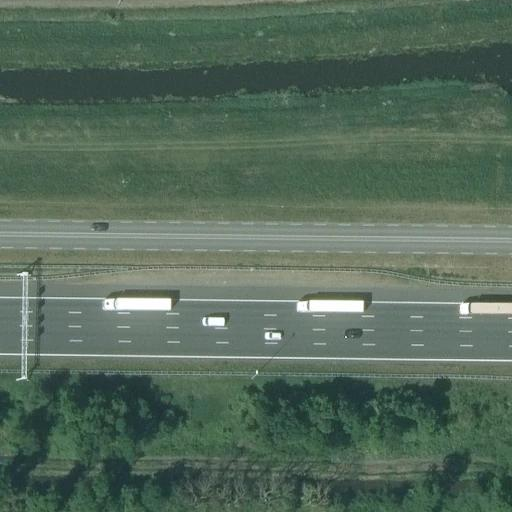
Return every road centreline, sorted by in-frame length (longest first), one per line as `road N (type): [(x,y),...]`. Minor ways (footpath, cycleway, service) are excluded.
road 1 (motorway): [(511,334),(0,327)]
road 2 (secondary): [(511,242),(0,236)]
road 3 (track): [(0,144),(511,144)]
